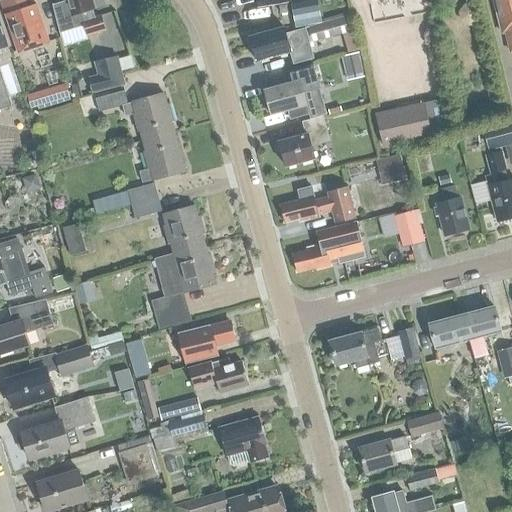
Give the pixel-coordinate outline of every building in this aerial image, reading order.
[(23,0),(3,0),(0,1),(16,55),(47,45),(36,7),(27,10),(23,0)] [(67,0),(68,0),(53,5),(53,4),(52,5),(60,38),(61,37),(60,33),(83,27),(86,36),(105,31),(100,16),(94,18),(92,11),(95,10),(91,0),(67,0)] [(511,0),(494,0),(502,33),(505,32),(510,52),(511,51),(511,0)] [(464,5),(458,13),(459,21),(468,26),(477,25),(481,16),(480,8),(472,3),(464,5)] [(292,6),(296,28),(308,26),(305,4),(292,6)] [(351,33),(351,32),(354,31),(350,15),(305,27),(309,43),(319,41),(319,42),(351,33)] [(256,64),(290,54),(293,66),(313,60),(304,31),(285,37),(282,30),(249,40),(256,64)] [(0,109),(11,106),(0,71),(0,49),(5,48),(0,33),(0,109)] [(357,53),(342,57),(349,78),(364,73),(357,53)] [(116,56),(101,60),(105,76),(89,80),(93,94),(124,86),(116,56)] [(263,92),(266,101),(262,102),(265,114),(269,113),(270,117),(286,112),(289,121),(307,116),(302,95),(318,91),(311,66),(287,73),(290,85),(263,92)] [(25,94),(30,111),(70,99),(65,82),(25,94)] [(482,121),(506,115),(500,88),(487,91),(490,104),(479,106),(482,121)] [(139,131),(142,142),(175,132),(172,121),(173,121),(168,104),(166,105),(163,95),(133,104),(132,102),(127,104),(124,92),(94,101),(97,114),(122,108),(124,117),(133,115),(138,131),(139,131)] [(431,138),(423,105),(375,116),(383,149),(431,138)] [(277,145),(284,169),(314,160),(311,147),(330,142),(323,118),(302,124),(306,137),(277,145)] [(511,145),(511,122),(484,130),(489,151),(511,145)] [(142,142),(145,152),(143,152),(148,170),(139,172),(142,183),(185,171),(182,160),(183,159),(179,142),(178,142),(175,132),(142,142)] [(486,155),(491,174),(493,174),(495,182),(486,184),(496,223),(511,218),(511,176),(507,178),(505,171),(506,170),(501,151),(486,155)] [(400,154),(377,160),(382,183),(406,177),(400,154)] [(36,175),(22,179),(24,187),(33,191),(40,189),(36,175)] [(153,183),(126,191),(130,206),(157,198),(153,183)] [(344,187),(323,192),(325,199),(313,202),(312,195),(300,198),(300,200),(279,206),(284,224),(299,220),(300,223),(319,219),(318,216),(328,213),(332,226),(353,220),(344,187)] [(468,230),(460,198),(457,199),(454,187),(441,190),(444,202),(437,204),(445,236),(468,230)] [(130,206),(134,220),(161,213),(157,198),(130,206)] [(169,244),(173,255),(205,246),(202,234),(205,233),(199,217),(198,217),(194,206),(162,217),(165,226),(163,227),(168,244),(169,244)] [(423,242),(415,211),(397,216),(395,216),(400,234),(404,247),(423,242)] [(316,268),(316,270),(330,267),(328,260),(335,259),(337,266),(363,259),(354,224),(315,233),(318,246),(306,249),(306,252),(291,255),(295,273),(316,268)] [(69,257),(84,254),(77,226),(62,230),(69,257)] [(52,227),(39,231),(47,255),(60,251),(52,227)] [(0,284),(28,275),(16,240),(0,245),(0,284)] [(205,246),(173,255),(154,260),(166,297),(152,302),(156,316),(185,307),(180,293),(216,282),(213,273),(215,272),(210,255),(207,255),(205,246)] [(13,323),(0,326),(0,355),(30,347),(25,332),(52,324),(44,300),(8,309),(13,323)] [(494,308),(462,316),(467,339),(483,335),(500,331),(494,308)] [(467,339),(462,316),(429,324),(434,347),(467,339)] [(234,340),(229,322),(209,327),(208,325),(176,334),(185,365),(218,356),(215,345),(234,340)] [(329,341),(336,365),(353,360),(356,370),(380,363),(374,344),(381,342),(377,328),(329,341)] [(418,357),(412,332),(399,335),(405,361),(418,357)] [(483,335),(467,339),(472,359),(488,355),(483,335)] [(123,343),(107,347),(110,357),(126,352),(123,343)] [(87,346),(56,354),(29,361),(32,372),(4,381),(13,409),(53,396),(46,372),(60,368),(63,377),(94,367),(87,346)] [(511,348),(502,350),(508,378),(511,376),(511,348)] [(130,361),(135,380),(151,375),(146,357),(130,361)] [(216,383),(218,393),(247,385),(240,362),(229,365),(227,358),(210,363),(210,362),(187,368),(193,389),(216,383)] [(116,371),(119,388),(133,386),(130,368),(116,371)] [(147,416),(157,414),(151,378),(141,380),(147,416)] [(414,381),(412,386),(413,394),(418,397),(424,395),(427,390),(425,383),(420,380),(414,381)] [(58,422),(21,433),(30,460),(68,448),(64,432),(95,423),(88,399),(54,409),(58,422)] [(201,411),(198,399),(158,409),(161,421),(201,411)] [(181,419),(168,422),(160,424),(161,427),(149,431),(151,439),(153,439),(157,452),(175,447),(172,438),(206,429),(201,412),(181,417),(181,419)] [(439,412),(407,421),(411,438),(444,429),(439,412)] [(219,428),(229,465),(231,466),(267,457),(264,444),(265,444),(257,419),(257,418),(219,428)] [(389,440),(359,448),(365,472),(396,465),(392,453),(408,449),(405,437),(389,440)] [(128,485),(154,477),(145,447),(118,455),(128,485)] [(37,484),(45,511),(47,511),(86,500),(77,472),(37,484)] [(408,480),(411,492),(438,484),(434,472),(408,480)] [(222,493),(174,506),(176,511),(215,511),(231,508),(232,511),(283,511),(277,488),(225,503),(222,493)] [(372,498),(375,511),(431,511),(435,511),(431,497),(396,506),(392,493),(372,498)]
